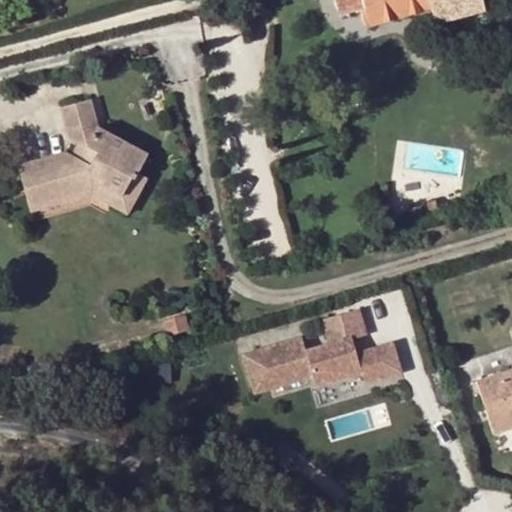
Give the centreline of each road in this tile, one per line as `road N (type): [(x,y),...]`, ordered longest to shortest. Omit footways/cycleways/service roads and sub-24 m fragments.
road 1 (unknown): [(511,230),(308,289),(270,293),(232,276),(169,0)]
road 2 (residential): [(282,511),(114,442),(0,420)]
road 3 (residential): [(163,0),(0,44)]
